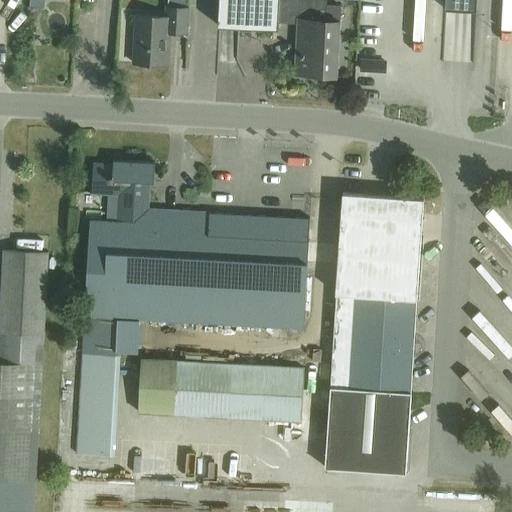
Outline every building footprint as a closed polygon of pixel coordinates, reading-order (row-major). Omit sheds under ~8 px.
[(220,0),(219,22),(237,23),(237,25),(279,28),(279,22),(299,23),(296,73),(338,76),(342,7),(327,6),(326,0),(220,0)] [(444,0),(444,11),(476,13),(476,0),(444,0)] [(167,7),(167,16),(137,15),(135,63),(169,65),(170,33),(187,34),(189,8),(167,7)] [(150,180),(154,180),(155,160),(115,158),(114,163),(94,162),(93,192),(119,194),(118,221),(91,219),(86,314),(83,314),(76,453),(115,455),(123,317),(303,327),(308,240),(309,217),(210,211),(148,208),(150,180)] [(336,293),(325,468),(406,473),(411,392),(410,392),(424,197),(343,192),(336,293)] [(481,202),(511,236),(511,220),(488,195),(481,202)] [(0,329),(0,511),(34,511),(48,252),(4,250),(0,329)] [(511,289),(487,258),(478,265),(511,307),(511,289)] [(511,311),(489,282),(478,290),(511,333),(511,311)] [(504,367),(511,359),(474,320),(466,328),(504,367)] [(302,421),(305,366),(142,357),(138,412),(302,421)] [(191,451),(189,479),(246,483),(248,455),(191,451)] [(137,511),(139,479),(120,478),(119,511),(137,511)]
